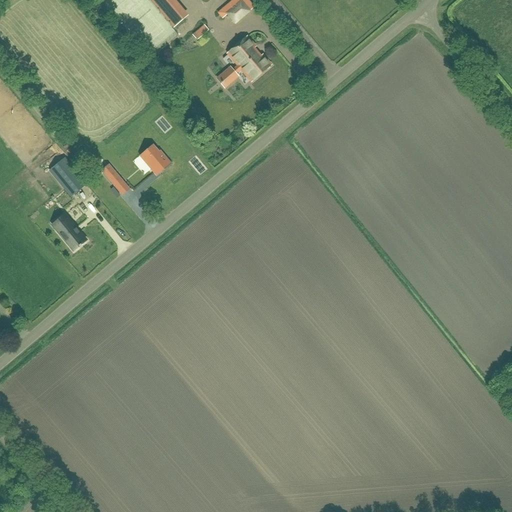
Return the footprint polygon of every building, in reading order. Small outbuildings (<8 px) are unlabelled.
[(149,0),(173,28),(185,18),(170,0),(149,0)] [(254,8),(247,0),(233,0),(218,14),(222,19),(227,15),(235,24),(254,8)] [(208,31),(204,26),(194,35),(198,40),(208,31)] [(246,37),(227,54),(238,66),(232,71),(231,70),(224,75),(230,82),(236,76),(235,75),(241,70),(251,82),(271,66),(262,56),(259,58),(252,50),(255,47),(246,37)] [(151,159),(145,164),(153,174),(157,171),(160,174),(171,164),(160,151),(159,152),(153,145),(145,152),(151,159)] [(51,169),(73,196),(86,185),(64,158),(51,169)] [(109,163),(101,170),(122,195),(129,188),(109,163)] [(52,225),(56,230),(73,251),(79,247),(79,248),(81,246),(81,245),(86,241),(79,233),(80,233),(79,232),(79,233),(76,229),(76,228),(75,228),(64,215),(57,221),(52,225)]
